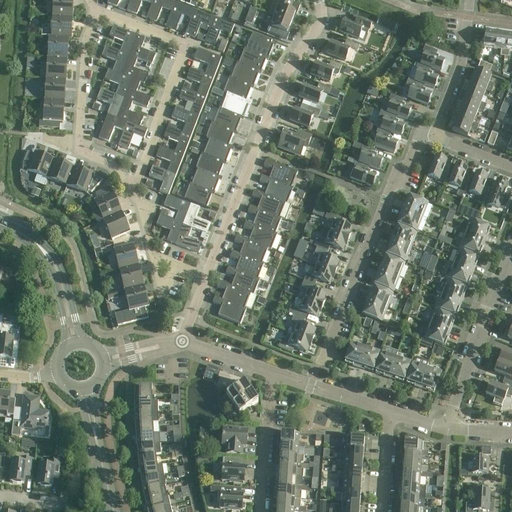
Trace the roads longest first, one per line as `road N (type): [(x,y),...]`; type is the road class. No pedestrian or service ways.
road 1 (residential): [(319,0),(319,24),(284,69),(205,278)]
road 2 (residential): [(325,354),(398,174),(423,133),(437,133)]
road 3 (residential): [(135,182),(188,45),(86,6)]
road 4 (residential): [(449,429),(511,254)]
road 5 (tertiary): [(74,343),(45,253),(0,226)]
road 6 (residential): [(79,150),(86,6)]
road 7 (residential): [(259,511),(271,372)]
road 8 (residential): [(437,133),(461,66),(470,0)]
road 9 (residential): [(205,278),(152,257),(135,182)]
road 10 (residential): [(271,372),(391,413)]
road 11 (tertiary): [(86,389),(114,511)]
